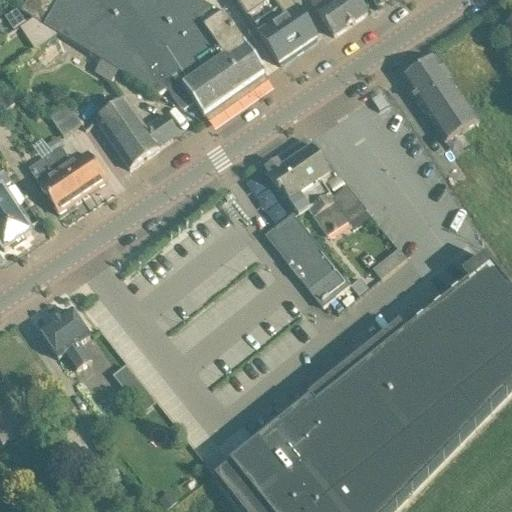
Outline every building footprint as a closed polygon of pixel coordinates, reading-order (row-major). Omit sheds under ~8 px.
[(29,0),(21,14),(40,25),(57,35),(56,36),(101,62),(124,76),(159,98),(168,92),(181,111),(184,113),(195,106),(205,120),(205,119),(246,90),(265,77),(267,76),(225,16),(197,0),(29,0)] [(239,0),(236,3),(235,3),(280,68),(318,42),(288,0),(239,0)] [(335,39),(368,16),(356,0),(312,0),(310,2),(319,15),(318,15),(335,39)] [(389,0),(371,0),(377,8),(389,0)] [(13,32),(26,24),(17,11),(4,19),(13,32)] [(403,83),(408,91),(445,146),(479,124),(436,60),(403,83)] [(0,93),(0,117),(14,108),(6,98),(0,93)] [(373,103),(380,114),(388,108),(382,97),(377,100),(373,103)] [(180,137),(166,117),(146,131),(127,104),(97,125),(131,172),(160,152),(160,151),(180,137)] [(64,139),(82,127),(69,108),(51,120),(64,139)] [(63,151),(65,150),(58,140),(47,147),(54,157),(63,151)] [(328,239),(349,225),(366,213),(347,189),(333,201),(324,182),(331,177),(313,152),(314,152),(313,150),(311,152),(305,143),(263,171),(281,197),(284,194),(291,204),(300,198),(328,239)] [(73,167),(63,151),(54,157),(84,201),(108,185),(89,157),(73,167)] [(84,201),(54,157),(30,172),(41,188),(41,189),(59,217),(84,201)] [(0,174),(0,191),(10,184),(3,173),(0,174)] [(3,192),(0,194),(0,245),(5,253),(13,248),(15,251),(26,244),(24,241),(32,236),(3,192)] [(295,218),(269,238),(295,270),(293,272),(324,311),(351,289),(344,280),(295,218)] [(399,252),(389,260),(397,270),(407,262),(399,252)] [(312,403),(215,480),(240,511),(396,511),(511,393),(511,294),(491,269),(367,368),(371,373),(321,414),(312,403)] [(361,281),(351,289),(360,300),(370,292),(361,281)] [(40,335),(46,343),(59,362),(65,357),(77,375),(92,365),(80,347),(91,340),(72,313),(71,314),(70,315),(66,313),(60,317),(61,321),(60,322),(53,326),(54,326),(42,334),(40,335)] [(114,379),(122,389),(133,380),(125,370),(114,379)] [(0,441),(3,446),(24,432),(8,407),(0,412),(0,441)] [(107,433),(96,441),(109,460),(120,452),(107,433)] [(159,475),(150,481),(157,491),(167,485),(159,475)]
